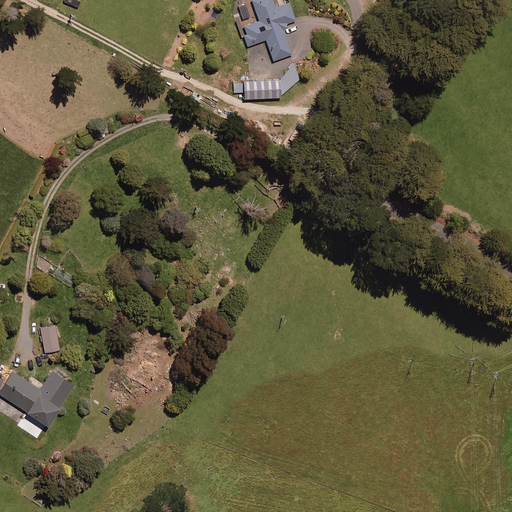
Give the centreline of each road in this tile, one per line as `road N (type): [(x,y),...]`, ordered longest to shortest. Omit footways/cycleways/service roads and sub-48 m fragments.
road 1 (unclassified): [(356,149),(511,254)]
road 2 (unclassified): [(356,149),(442,0)]
